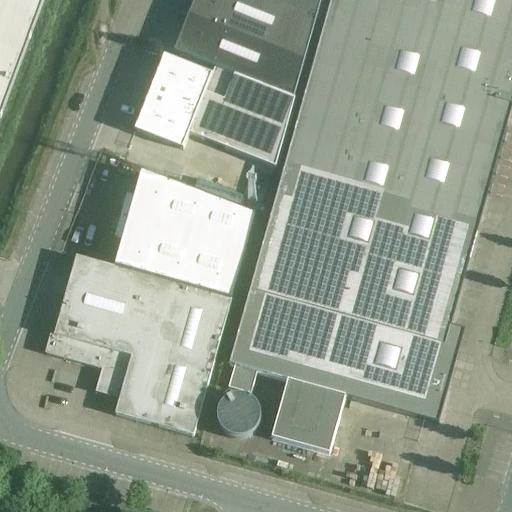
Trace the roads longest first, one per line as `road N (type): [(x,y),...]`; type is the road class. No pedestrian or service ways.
road 1 (unclassified): [(0,344),(119,47)]
road 2 (unclassified): [(260,506),(0,426)]
road 3 (unknown): [(511,351),(481,347),(511,236)]
